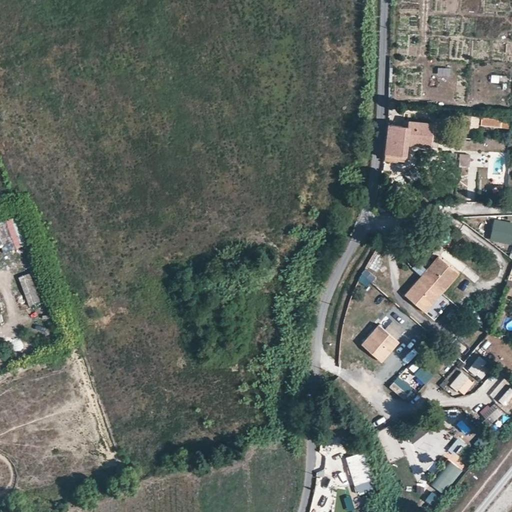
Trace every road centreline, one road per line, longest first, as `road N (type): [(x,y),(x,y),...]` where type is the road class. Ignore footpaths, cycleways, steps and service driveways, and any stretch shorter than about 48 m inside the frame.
road 1 (unclassified): [(304,511),(318,332),(363,224)]
road 2 (unknown): [(318,332),(394,408),(469,393),(506,362)]
road 3 (unclassified): [(363,224),(383,113),(385,0)]
road 4 (unclassified): [(363,224),(511,207)]
